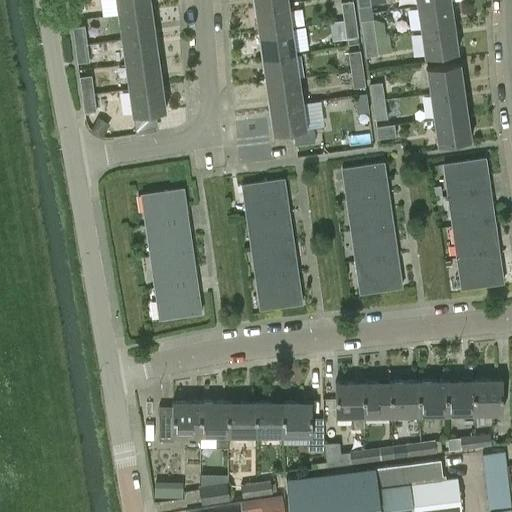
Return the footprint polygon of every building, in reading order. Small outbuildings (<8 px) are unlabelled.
[(80,0),(68,0),(70,13),(82,11),(80,0)] [(114,0),(116,13),(150,9),(148,0),(114,0)] [(252,0),(254,9),(287,4),(286,0),(252,0)] [(343,20),(355,19),(353,1),(340,3),(343,20)] [(415,7),(418,32),(452,27),(448,2),(415,7)] [(254,9),(257,34),(290,29),(287,4),(254,9)] [(116,13),(120,38),(154,34),(150,9),(116,13)] [(358,36),(355,19),(343,20),(345,38),(358,36)] [(360,22),(363,40),(375,38),(373,21),(360,22)] [(72,27),(75,45),(87,43),(84,25),(72,27)] [(456,52),(452,27),(418,32),(422,57),(456,52)] [(257,34),(261,59),(294,54),(290,29),(257,34)] [(120,38),(123,63),(157,59),(154,34),(120,38)] [(375,38),(363,40),(366,58),(378,56),(375,38)] [(87,43),(75,45),(77,63),(89,61),(87,43)] [(350,70),(362,69),(360,50),(348,52),(350,70)] [(261,59),(264,84),(297,79),(294,54),(261,59)] [(123,63),(127,88),(161,84),(157,59),(123,63)] [(428,95),(462,89),(458,63),(424,69),(428,95)] [(365,87),(362,69),(350,70),(353,88),(365,87)] [(79,77),(82,95),(94,93),(91,75),(79,77)] [(264,84),(268,109),(301,104),(297,79),(264,84)] [(369,85),(372,103),(384,101),(382,83),(369,85)] [(164,109),(161,84),(127,88),(130,114),(164,109)] [(428,95),(432,120),(465,115),(462,89),(428,95)] [(94,93),(82,95),(84,113),(96,111),(96,106),(94,96),(94,93)] [(366,93),(354,95),(357,113),(368,112),(366,93)] [(384,101),(372,103),(375,121),(387,119),(384,101)] [(301,104),(268,109),(272,135),(291,132),(293,147),(313,144),(311,129),(305,130),(301,104)] [(469,141),(465,115),(432,120),(436,146),(469,141)] [(96,119),(90,130),(102,137),(108,126),(96,119)] [(396,136),(394,126),(394,124),(375,127),(377,139),(396,136)] [(488,190),(483,158),(445,164),(447,181),(444,182),(446,196),(488,190)] [(387,194),(382,162),(343,168),(346,186),(343,186),(345,200),(387,194)] [(286,210),(282,179),(243,185),(245,202),(242,203),(244,217),(286,210)] [(443,185),(433,186),(434,196),(444,194),(443,185)] [(187,219),(182,188),(143,193),(146,211),(143,211),(145,225),(187,219)] [(488,190),(446,196),(448,210),(452,209),(454,226),(492,221),(488,190)] [(387,194),(345,200),(347,214),(350,214),(352,230),(353,231),(391,225),(387,194)] [(286,210),(244,217),(247,231),(250,230),(252,246),(252,247),(291,241),(286,210)] [(187,219),(145,225),(147,239),(150,239),(152,255),(152,256),(191,250),(187,219)] [(492,221),(454,226),(457,243),(453,244),(455,258),(497,251),(492,221)] [(391,225),(353,231),(355,248),(352,248),(354,262),(396,256),(391,225)] [(291,241),(252,247),(255,264),(252,264),(254,279),(296,272),(291,241)] [(191,250),(152,256),(155,273),(151,273),(153,287),(196,281),(191,250)] [(497,251),(455,258),(458,272),(461,271),(463,289),(502,283),(497,251)] [(396,256),(354,262),(356,276),(359,276),(362,293),(400,288),(396,256)] [(296,272),(254,279),(256,293),(259,292),(262,310),(301,304),(296,272)] [(196,281),(153,287),(155,301),(159,301),(161,317),(200,312),(196,281)] [(473,380),(446,381),(447,414),(474,414),(473,380)] [(473,380),(474,414),(502,413),(501,380),(473,380)] [(418,381),(391,382),(391,415),(419,415),(418,381)] [(446,381),(418,381),(419,415),(447,414),(446,381)] [(363,428),(363,416),(363,382),(335,383),(335,416),(350,416),(351,428),(363,428)] [(391,382),(363,382),(363,416),(391,415),(391,382)] [(173,434),(200,434),(200,401),(171,401),(171,406),(158,406),(158,441),(173,441),(173,434)] [(227,401),(200,401),(200,434),(214,434),(214,447),(227,447),(227,434),(227,401)] [(255,401),(227,401),(227,434),(255,435),(255,401)] [(282,402),(255,401),(255,435),(282,435),(282,402)] [(310,402),(282,402),(282,435),(305,435),(305,450),(322,450),(322,418),(310,418),(310,402)] [(490,444),(489,432),(474,434),(475,446),(490,444)] [(474,434),(459,436),(460,448),(475,446),(474,434)] [(435,451),(434,439),(419,441),(420,453),(435,451)] [(419,441),(404,443),(405,455),(420,453),(419,441)] [(380,458),(378,447),(363,448),(365,460),(380,458)] [(363,448),(325,454),(326,465),(365,460),(363,448)] [(484,463),(503,461),(501,449),(482,452),(484,463)] [(484,463),(485,475),(504,473),(503,461),(484,463)] [(411,511),(408,482),(377,486),(375,467),(285,478),(289,511),(411,511)] [(485,475),(486,486),(505,484),(504,473),(485,475)] [(432,479),(436,511),(460,511),(456,477),(432,479)] [(408,482),(411,511),(436,511),(432,479),(408,482)] [(271,492),(269,480),(254,482),(256,494),(271,492)] [(164,497),(164,482),(155,482),(154,497),(164,497)] [(226,482),(198,486),(201,503),(228,499),(226,482)] [(254,482),(239,485),(241,497),(256,494),(254,482)] [(486,486),(488,500),(507,497),(505,484),(486,486)] [(488,500),(489,511),(508,511),(507,497),(488,500)]
